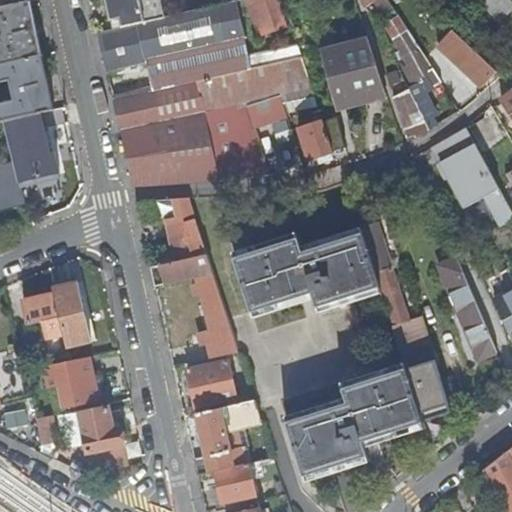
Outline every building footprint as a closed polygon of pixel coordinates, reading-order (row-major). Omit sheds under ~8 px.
[(106,0),(114,30),(168,17),(163,0),(106,0)] [(278,0),(247,0),(263,35),(289,24),(278,0)] [(362,0),(367,8),(375,3),(374,0),(362,0)] [(409,65),(404,68),(415,86),(422,82),(420,79),(425,76),(432,88),(442,83),(389,0),(374,0),(375,3),(381,16),(390,11),(395,20),(387,24),(392,36),(409,65)] [(485,0),(495,10),(504,0),(485,0)] [(247,41),(237,1),(236,1),(168,17),(114,30),(100,33),(109,71),(149,62),(247,41)] [(0,65),(43,56),(31,2),(0,9),(0,28),(4,48),(0,48),(0,65)] [(481,84),(496,69),(462,38),(448,54),(481,84)] [(370,39),(339,47),(353,102),(388,94),(370,39)] [(250,56),(247,41),(149,62),(156,91),(305,57),(301,45),(250,56)] [(336,106),(353,102),(339,47),(322,50),(336,106)] [(55,110),(43,56),(0,65),(0,84),(12,82),(17,101),(0,104),(0,122),(6,121),(40,114),(55,110)] [(135,186),(260,178),(239,113),(287,102),(317,96),(305,57),(156,91),(115,100),(135,186)] [(511,88),(503,97),(511,112),(511,88)] [(396,97),(407,129),(426,121),(412,91),(396,97)] [(290,112),(320,106),(317,96),(287,102),(290,112)] [(292,118),(290,112),(287,102),(239,113),(260,178),(282,176),(265,128),(292,118)] [(44,129),(40,114),(6,121),(16,162),(21,184),(62,174),(57,152),(52,154),(46,129),(44,129)] [(311,161),(335,154),(325,120),(317,122),(300,127),(311,161)] [(431,131),(426,121),(407,129),(410,140),(431,131)] [(511,221),(511,208),(468,127),(439,145),(434,148),(442,163),(439,164),(447,180),(450,178),(466,208),(486,197),(502,227),(511,221)] [(0,210),(26,204),(21,184),(16,162),(1,166),(1,169),(0,168),(0,210)] [(168,224),(176,262),(187,260),(195,258),(208,256),(190,199),(139,203),(137,203),(142,228),(168,224)] [(377,222),(361,227),(364,235),(381,287),(404,360),(425,349),(415,319),(411,320),(394,267),(392,267),(377,222)] [(319,307),(381,287),(364,235),(303,254),(298,240),(237,260),(254,312),(315,293),(319,307)] [(193,339),(198,362),(214,359),(223,357),(240,353),(213,273),(208,256),(195,258),(196,265),(188,267),(187,260),(176,262),(152,268),(156,289),(200,278),(202,285),(195,286),(198,297),(204,296),(214,335),(193,339)] [(480,360),(497,353),(466,278),(458,257),(440,265),(480,360)] [(196,265),(195,258),(187,260),(188,267),(196,265)] [(486,286),(493,299),(511,289),(511,282),(508,274),(486,286)] [(79,283),(55,290),(56,294),(65,335),(68,348),(93,342),(79,283)] [(511,289),(493,299),(511,334),(511,289)] [(44,355),(67,350),(64,335),(65,335),(56,294),(24,302),(30,326),(45,322),(49,337),(40,339),(44,355)] [(408,371),(436,362),(430,346),(425,349),(404,360),(407,370),(408,371)] [(224,362),(223,357),(214,359),(215,364),(188,369),(198,410),(238,401),(229,361),(224,362)] [(72,362),(72,361),(70,362),(69,362),(73,380),(63,382),(68,407),(100,401),(90,358),(72,362)] [(363,443),(425,423),(414,390),(408,371),(407,370),(345,390),(350,405),(290,425),(307,477),(368,457),(363,443)] [(442,381),(414,390),(425,423),(445,417),(451,435),(458,429),(442,381)] [(209,458),(196,460),(199,476),(216,472),(251,464),(250,447),(234,451),(227,428),(263,421),(256,401),(199,414),(209,458)] [(80,413),(87,445),(88,454),(125,446),(121,428),(115,429),(110,407),(80,413)] [(4,412),(6,427),(29,424),(27,409),(4,412)] [(79,411),(61,415),(68,449),(87,445),(80,413),(79,411)] [(60,444),(54,417),(37,420),(44,448),(55,453),(60,444)] [(125,446),(88,454),(91,468),(129,461),(125,446)] [(508,511),(511,511),(511,457),(509,452),(487,469),(508,511)] [(259,497),(255,477),(263,475),(260,462),(251,464),(216,472),(224,504),(259,497)]
